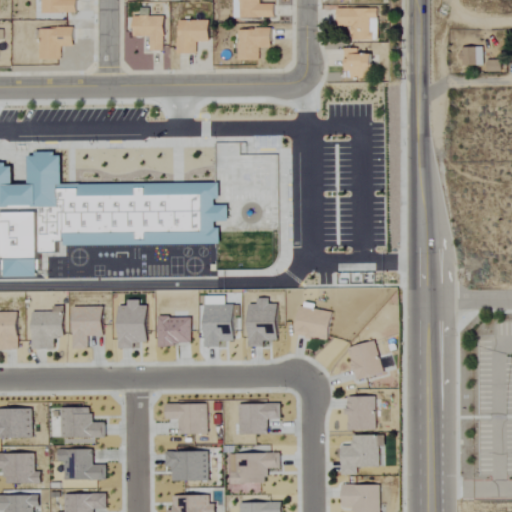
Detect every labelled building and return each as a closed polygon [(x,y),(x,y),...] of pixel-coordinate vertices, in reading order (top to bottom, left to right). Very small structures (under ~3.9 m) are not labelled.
[(74,14),(74,0),(63,0),(39,0),(39,14),(74,14)] [(272,4),(259,4),(258,0),(231,0),(232,19),(272,18),(272,4)] [(351,42),(378,41),(377,9),(336,10),(336,27),(350,27),(351,42)] [(162,16),(131,17),(131,36),(148,36),(149,52),(163,52),(162,16)] [(207,43),(207,21),(176,21),(175,55),(195,55),(195,43),(207,43)] [(60,60),(59,47),(71,47),(71,29),(37,29),(38,60),(60,60)] [(269,29),(235,30),(236,62),(257,61),(257,49),(269,48),(269,29)] [(482,48),(460,47),(459,66),(481,67),(482,48)] [(357,50),(343,49),(343,79),(370,80),(371,56),(357,56),(357,50)] [(500,61),(485,60),(485,72),(499,73),(500,61)] [(0,248),(0,249),(0,276),(35,276),(35,253),(55,253),(55,239),(63,245),(218,244),(218,228),(207,221),(226,221),(226,205),(211,205),(217,195),(217,183),(59,184),(59,157),(53,153),(26,153),(26,184),(10,184),(10,168),(3,164),(0,163),(0,248)] [(276,303),(267,303),(267,298),(255,298),(255,304),(246,304),(247,346),(262,346),(262,341),(276,341),(276,303)] [(146,343),(146,305),(138,305),(138,299),(125,299),(125,306),(117,306),(116,348),(132,348),(132,343),(146,343)] [(329,312),(312,310),(313,305),(296,303),(293,336),(326,340),(329,312)] [(52,349),(52,338),(62,338),(62,306),(50,306),(50,312),(29,312),(30,350),(52,349)] [(86,349),(87,337),(101,337),(102,307),(71,307),(70,349),(86,349)] [(0,312),(0,349),(15,350),(16,313),(0,312)] [(190,345),(190,317),(156,317),(156,345),(190,345)] [(383,372),(372,340),(345,349),(356,381),(383,372)] [(375,397),(346,396),(346,430),(374,431),(375,397)] [(206,434),(207,404),(165,404),(165,419),(178,419),(178,434),(206,434)] [(279,419),(279,404),(237,404),(238,435),(266,434),(266,420),(279,419)] [(60,407),(60,437),(102,438),(103,423),(90,422),(90,408),(60,407)] [(0,438),(32,438),(31,408),(0,409),(0,438)] [(340,475),(355,475),(355,467),(383,467),(382,436),(351,436),(351,446),(339,446),(340,475)] [(104,480),(104,465),(92,465),(92,450),(67,450),(67,480),(104,480)] [(207,480),(206,451),(164,452),(164,468),(170,468),(170,481),(207,480)] [(33,454),(0,453),(0,468),(2,469),(2,484),(38,484),(38,472),(33,472),(33,454)] [(234,453),(234,484),(265,484),(266,468),(278,468),(279,454),(234,453)] [(377,511),(378,485),(340,484),(340,507),(352,508),(352,511),(377,511)] [(105,509),(105,493),(62,494),(62,511),(92,511),(92,509),(105,509)] [(35,511),(36,496),(0,495),(0,510),(3,511),(35,511)] [(168,511),(213,511),(213,503),(208,503),(207,495),(168,496),(168,511)] [(238,503),(238,511),(280,511),(280,502),(238,503)]
